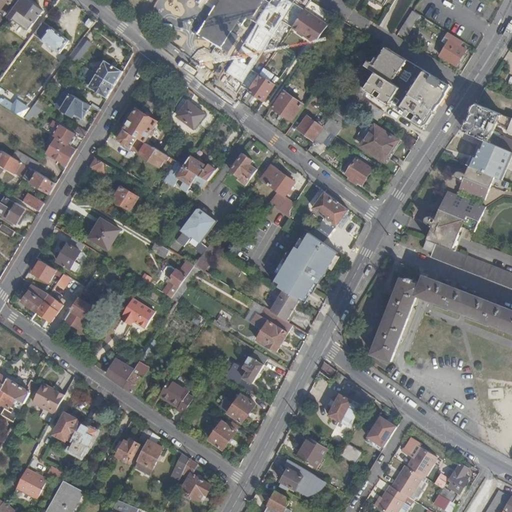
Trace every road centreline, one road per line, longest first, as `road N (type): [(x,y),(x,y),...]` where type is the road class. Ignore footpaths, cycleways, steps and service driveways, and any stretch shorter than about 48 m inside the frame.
road 1 (residential): [(247,485),(0,309)]
road 2 (residential): [(150,49),(0,296)]
road 3 (residential): [(380,218),(150,49)]
road 4 (primary): [(380,218),(511,22)]
road 5 (primary): [(247,485),(317,341)]
road 6 (primary): [(317,341),(380,218)]
road 7 (residential): [(349,511),(414,410)]
